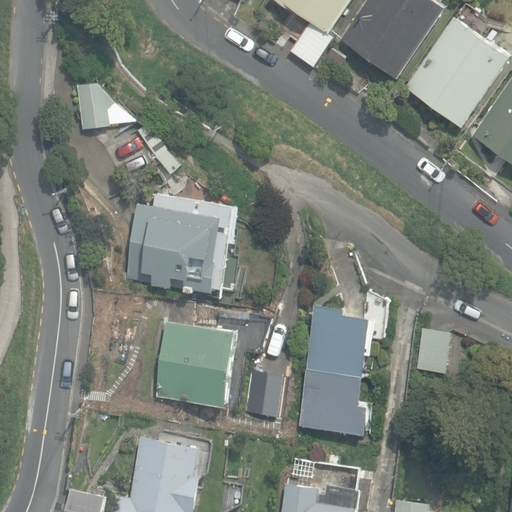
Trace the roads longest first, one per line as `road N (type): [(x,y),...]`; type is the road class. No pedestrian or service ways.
road 1 (residential): [(26,511),(41,466),(61,310),(23,105),(31,0)]
road 2 (residential): [(172,0),(511,248)]
road 3 (residential): [(207,131),(427,276),(511,318)]
